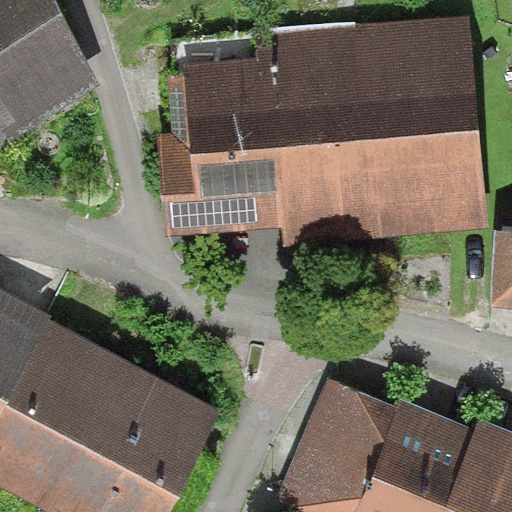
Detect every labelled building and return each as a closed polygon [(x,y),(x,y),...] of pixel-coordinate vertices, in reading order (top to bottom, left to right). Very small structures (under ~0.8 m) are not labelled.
[(0,0),(0,110),(2,109),(10,122),(92,72),(47,0),(0,0)] [(257,49),(176,57),(183,127),(157,130),(166,217),(287,204),(289,225),(469,206),(449,14),(256,35),(257,49)] [(511,246),(498,244),(493,318),(511,319),(511,246)] [(0,435),(52,327),(0,302),(0,435)] [(52,327),(0,435),(0,469),(88,511),(165,511),(217,406),(52,327)] [(331,371),(282,487),(340,511),(511,511),(511,414),(481,402),(475,412),(405,382),(401,391),(362,375),(331,371)]
